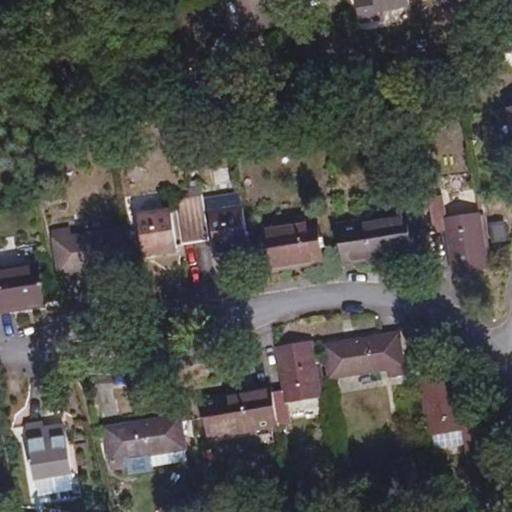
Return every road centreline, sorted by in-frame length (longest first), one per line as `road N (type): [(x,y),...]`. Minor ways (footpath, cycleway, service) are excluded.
road 1 (residential): [(511,376),(458,324),(411,299),(365,292),(249,310)]
road 2 (residential): [(0,355),(137,364),(177,356),(249,310)]
road 3 (residential): [(249,310),(138,308),(0,352)]
